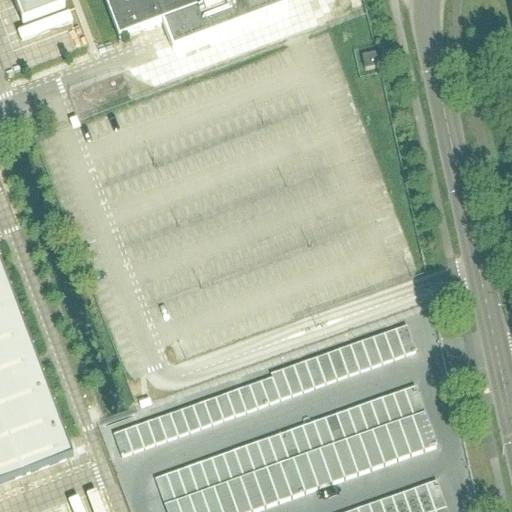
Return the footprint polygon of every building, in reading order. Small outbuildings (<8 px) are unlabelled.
[(60,0),(12,0),(24,29),(66,13),(60,0)] [(103,0),(120,44),(236,0),(103,0)] [(10,11),(0,14),(0,23),(12,61),(25,57),(10,11)] [(380,71),(378,63),(377,57),(362,61),(365,74),(380,71)] [(0,488),(75,459),(0,262),(0,488)] [(406,330),(395,334),(405,360),(416,356),(406,330)] [(395,334),(384,338),(393,364),(405,360),(395,334)] [(384,338),(373,342),(382,368),(393,364),(384,338)] [(373,342),(361,346),(371,373),(382,368),(373,342)] [(361,346),(350,350),(359,377),(371,373),(361,346)] [(350,350),(339,354),(348,381),(359,377),(350,350)] [(339,354),(327,358),(337,385),(348,381),(339,354)] [(327,358),(316,362),(325,389),(337,385),(327,358)] [(316,362),(305,366),(314,393),(325,389),(316,362)] [(305,366),(293,370),(303,397),(314,393),(305,366)] [(293,370),(282,374),(291,401),(303,397),(293,370)] [(282,374),(271,378),(272,382),(280,405),(291,401),(282,374)] [(272,382),(261,386),(269,409),(280,405),(272,382)] [(261,386),(249,390),(257,413),(269,409),(261,386)] [(249,390),(238,394),(246,417),(257,413),(249,390)] [(415,391),(404,395),(414,421),(425,417),(415,391)] [(238,394),(227,398),(235,421),(246,417),(238,394)] [(404,395),(393,399),(402,425),(412,422),(414,421),(404,395)] [(227,398),(215,402),(223,425),(235,421),(227,398)] [(393,399),(382,403),(391,429),(398,426),(402,425),(393,399)] [(215,402),(204,407),(212,429),(223,425),(215,402)] [(382,403),(370,407),(380,433),(385,431),(391,429),(382,403)] [(204,407),(193,411),(201,433),(212,429),(204,407)] [(370,407),(359,411),(368,437),(372,436),(380,433),(370,407)] [(193,411),(181,415),(189,437),(201,433),(193,411)] [(359,411),(348,415),(357,441),(359,441),(368,437),(359,411)] [(181,415),(170,419),(178,441),(189,437),(181,415)] [(348,415),(336,419),(346,445),(357,441),(348,415)] [(414,421),(412,422),(424,456),(437,451),(425,417),(414,421)] [(170,419),(159,423),(167,445),(178,441),(170,419)] [(336,419),(325,423),(334,449),(346,445),(336,419)] [(402,425),(398,426),(411,460),(424,456),(412,422),(402,425)] [(159,423),(147,427),(155,449),(167,445),(159,423)] [(325,423),(314,427),(323,453),(332,450),(334,449),(325,423)] [(391,429),(385,431),(397,465),(411,460),(398,426),(391,429)] [(147,427),(136,431),(144,453),(155,449),(147,427)] [(314,427),(302,431),(312,457),(319,455),(323,453),(314,427)] [(136,431),(125,435),(133,457),(144,453),(136,431)] [(302,431),(291,435),(300,461),(306,459),(312,457),(302,431)] [(380,433),(372,436),(384,470),(397,465),(385,431),(380,433)] [(125,435),(113,439),(122,461),(133,457),(125,435)] [(291,435),(279,439),(289,465),(293,464),(300,461),(291,435)] [(368,437),(359,441),(371,475),(384,470),(372,436),(368,437)] [(279,439),(268,443),(278,469),(280,469),(289,465),(279,439)] [(357,441),(346,445),(358,479),(371,475),(359,441),(357,441)] [(268,443),(257,447),(266,474),(266,473),(278,469),(268,443)] [(334,449),(332,450),(344,484),(358,479),(346,445),(334,449)] [(257,447),(245,451),(255,478),(266,474),(257,447)] [(323,453),(319,455),(331,489),(344,484),(332,450),(323,453)] [(245,451),(234,455),(244,482),(253,478),(255,478),(245,451)] [(234,455),(223,459),(232,486),(240,483),(244,482),(234,455)] [(312,457),(306,459),(318,493),(331,489),(319,455),(312,457)] [(223,459),(211,463),(221,490),(227,488),(232,486),(223,459)] [(300,461),(293,464),(305,498),(318,493),(306,459),(300,461)] [(211,463),(200,467),(210,494),(213,492),(221,490),(211,463)] [(289,465),(280,469),(292,503),(305,498),(293,464),(289,465)] [(200,467),(189,471),(198,498),(201,497),(210,494),(200,467)] [(278,469),(266,473),(278,507),(292,503),(280,469),(278,469)] [(189,471),(177,475),(187,502),(189,501),(198,498),(189,471)] [(255,478),(253,478),(265,511),(278,507),(266,473),(266,474),(255,478)] [(177,475),(166,479),(176,506),(176,505),(187,502),(177,475)] [(244,482),(240,483),(250,511),(265,511),(253,478),(244,482)] [(166,479),(155,483),(164,510),(176,506),(166,479)] [(232,486),(227,488),(235,511),(250,511),(240,483),(232,486)] [(437,485),(425,489),(433,511),(444,511),(446,511),(437,485)] [(221,490),(213,492),(220,511),(235,511),(227,488),(221,490)] [(433,511),(425,489),(414,493),(420,511),(433,511)] [(210,494),(201,497),(206,511),(220,511),(213,492),(210,494)] [(420,511),(414,493),(403,497),(407,511),(420,511)] [(198,498),(189,501),(192,511),(206,511),(201,497),(198,498)] [(407,511),(403,497),(391,501),(395,511),(407,511)] [(187,502),(176,505),(178,511),(192,511),(189,501),(187,502)] [(395,511),(391,501),(380,505),(382,511),(395,511)]
